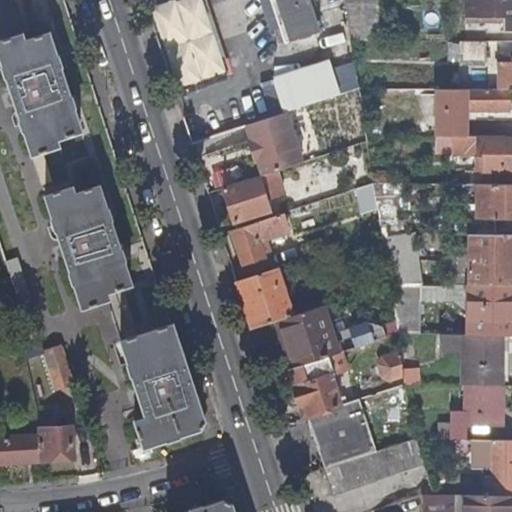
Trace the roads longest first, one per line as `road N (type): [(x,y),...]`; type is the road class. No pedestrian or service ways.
road 1 (secondary): [(106,0),(258,459)]
road 2 (residential): [(7,511),(258,459)]
road 3 (unknown): [(251,80),(321,41),(320,0)]
